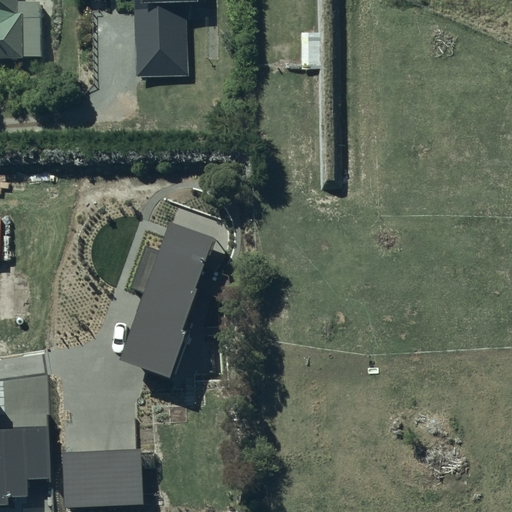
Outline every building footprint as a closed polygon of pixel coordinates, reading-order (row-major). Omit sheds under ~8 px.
[(0,0),(0,56),(43,55),(41,0),(0,0)] [(136,0),(140,76),(190,73),(188,1),(195,0),(136,0)] [(217,238),(169,222),(119,360),(171,379),(217,238)] [(0,505),(7,505),(6,498),(28,498),(27,480),(51,479),(48,426),(0,428),(0,505)] [(141,448),(62,452),(65,508),(145,505),(141,448)]
